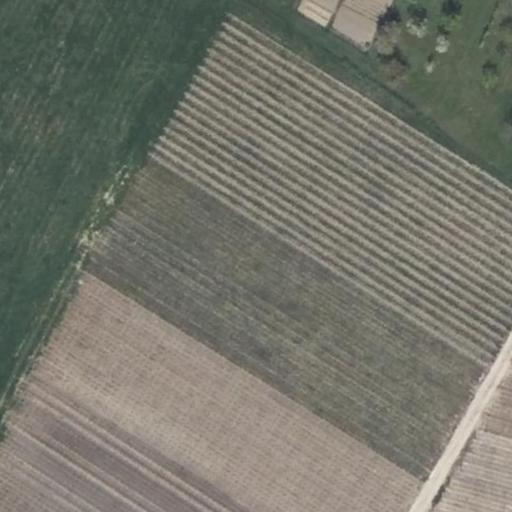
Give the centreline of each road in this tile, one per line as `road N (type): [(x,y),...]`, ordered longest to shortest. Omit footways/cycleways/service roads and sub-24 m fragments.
road 1 (track): [(511,182),(236,12),(0,437)]
road 2 (track): [(511,328),(406,511)]
